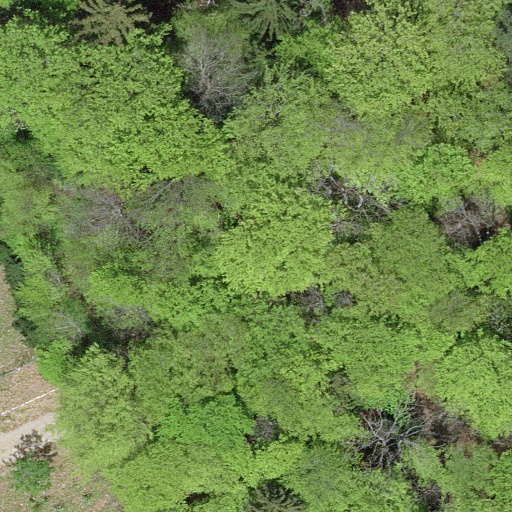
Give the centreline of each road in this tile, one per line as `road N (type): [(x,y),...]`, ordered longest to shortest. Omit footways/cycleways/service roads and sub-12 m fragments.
road 1 (track): [(0,438),(390,257),(511,184)]
road 2 (track): [(275,0),(155,22),(0,30)]
